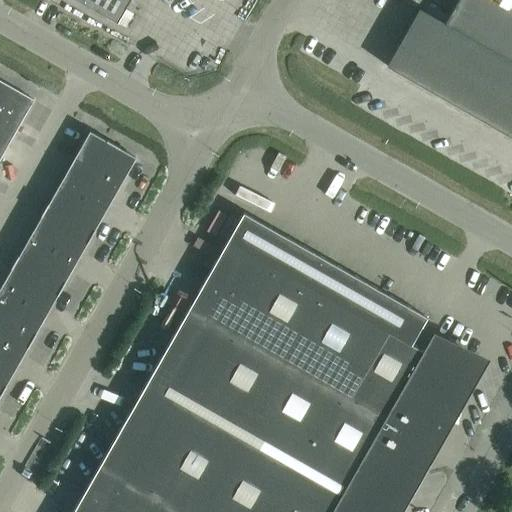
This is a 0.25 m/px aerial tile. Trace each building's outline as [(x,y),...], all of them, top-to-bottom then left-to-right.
[(77,0),(117,23),(130,0),(77,0)] [(511,0),(458,0),(445,23),(419,8),(386,66),(511,137),(511,0)] [(0,157),(6,146),(33,99),(0,80),(0,157)] [(93,229),(134,157),(118,149),(119,147),(106,140),(105,141),(90,132),(72,163),(71,163),(48,203),(40,216),(41,216),(19,255),(18,255),(11,268),(0,287),(0,396),(6,386),(5,385),(27,346),(28,347),(36,333),(34,333),(56,294),(58,295),(65,281),(64,281),(86,242),(87,242),(95,229),(93,229)] [(384,511),(472,357),(437,337),(428,353),(411,344),(427,317),(244,212),(72,511),(384,511)]
